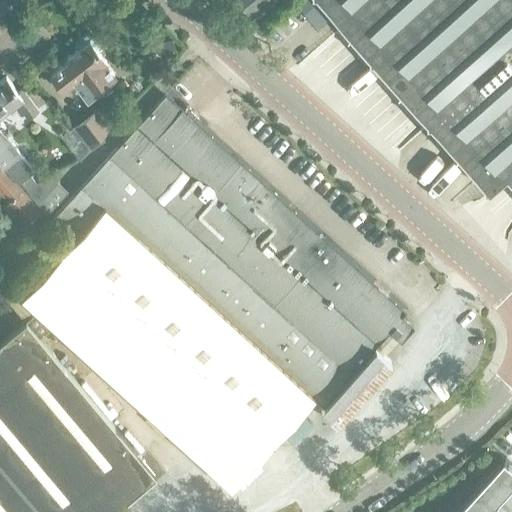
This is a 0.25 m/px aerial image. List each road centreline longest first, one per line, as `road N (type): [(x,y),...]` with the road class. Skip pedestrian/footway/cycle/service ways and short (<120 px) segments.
road 1 (residential): [(511,306),(192,0)]
road 2 (unclassified): [(344,511),(456,436),(511,379)]
